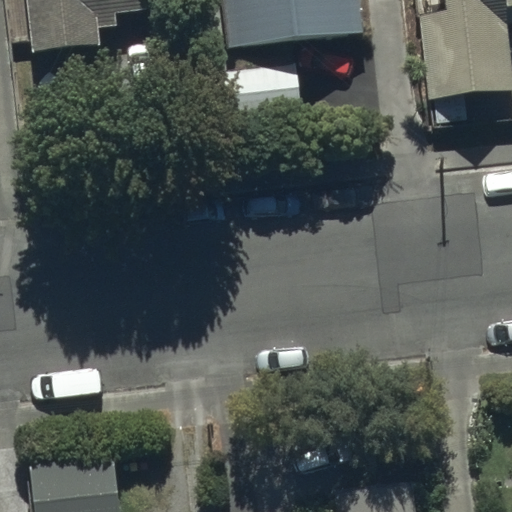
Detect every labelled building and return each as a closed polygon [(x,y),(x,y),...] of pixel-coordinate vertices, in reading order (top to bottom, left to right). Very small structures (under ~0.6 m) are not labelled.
[(18,0),(26,74),(97,67),(95,46),(115,44),(114,34),(149,30),(145,0),(18,0)] [(215,0),(222,64),(361,48),(355,0),(215,0)] [(511,0),(433,0),(435,26),(419,27),(424,113),(506,109),(502,30),(511,29),(511,0)] [(293,79),(212,82),(212,135),(295,132),(293,79)] [(117,511),(114,471),(25,478),(28,511),(117,511)] [(410,511),(410,501),(332,507),(331,511),(410,511)]
